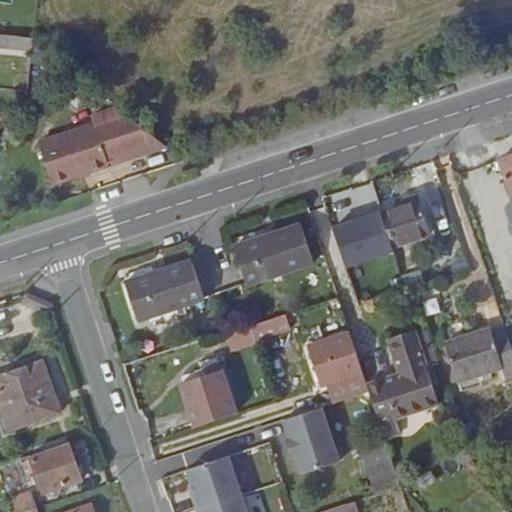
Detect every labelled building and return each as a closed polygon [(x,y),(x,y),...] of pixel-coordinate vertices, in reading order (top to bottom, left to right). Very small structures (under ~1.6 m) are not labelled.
[(37,48),(38,39),(0,35),(0,49),(35,53),(37,48)] [(0,108),(0,133),(13,116),(1,106),(0,108)] [(61,187),(169,151),(120,113),(100,120),(103,128),(48,145),(61,187)] [(410,198),(412,203),(388,211),(398,243),(437,230),(425,194),(410,198)] [(398,243),(388,211),(339,227),(352,264),(399,249),(398,243)] [(318,263),(306,225),(240,246),(252,284),(318,263)] [(207,298),(196,260),(130,280),(142,318),(207,298)] [(254,326),(231,334),(236,351),(260,343),(254,326)] [(511,368),(511,326),(500,331),(498,327),(453,341),(466,379),(510,364),(511,368)] [(375,392),(385,423),(400,418),(444,404),(431,363),(422,335),(420,329),(395,337),(407,372),(372,383),(375,392)] [(354,330),(316,342),(330,383),(332,383),(339,403),(375,392),(372,383),(354,330)] [(444,359),(434,330),(422,335),(431,363),(444,359)] [(244,410),(230,366),(189,379),(203,423),(244,410)] [(19,376),(23,387),(0,393),(0,400),(9,429),(58,414),(43,368),(19,376)] [(0,393),(23,387),(19,376),(0,381),(0,393)] [(345,461),(327,407),(289,419),(295,437),(291,439),(298,457),(301,455),(307,474),(345,461)] [(391,441),(405,436),(400,418),(385,423),(390,440),(391,441)] [(394,490),(405,486),(391,441),(390,440),(379,443),(394,490)] [(379,443),(367,447),(382,493),(394,490),(379,443)] [(469,466),(477,459),(466,446),(457,452),(469,466)] [(50,498),(85,486),(73,447),(36,459),(50,498)] [(234,455),(193,469),(201,493),(199,495),(203,509),(247,494),(245,487),(243,482),(234,455)] [(263,493),(261,487),(252,490),(253,496),(263,493)] [(286,499),(282,487),(267,491),(272,503),(286,499)] [(253,511),(247,494),(203,509),(204,511),(253,511)] [(16,511),(40,511),(36,498),(14,505),(16,511)] [(357,511),(354,503),(326,511),(357,511)]
